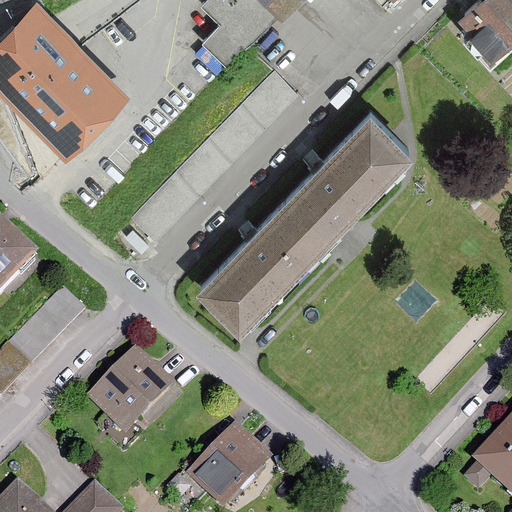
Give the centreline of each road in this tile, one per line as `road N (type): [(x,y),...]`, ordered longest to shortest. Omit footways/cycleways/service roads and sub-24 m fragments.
road 1 (residential): [(418,0),(128,293)]
road 2 (residential): [(128,293),(380,500)]
road 3 (residential): [(380,500),(511,356)]
road 4 (residential): [(128,293),(0,432)]
road 5 (residential): [(0,168),(128,293)]
